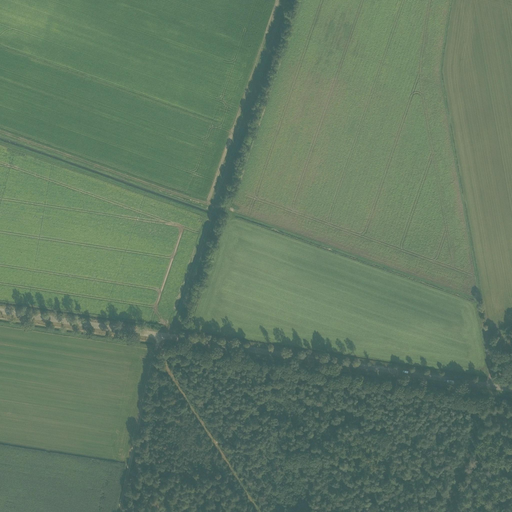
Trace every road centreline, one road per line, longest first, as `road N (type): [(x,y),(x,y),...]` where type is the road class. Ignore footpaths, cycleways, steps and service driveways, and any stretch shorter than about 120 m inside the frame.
road 1 (unclassified): [(511,389),(0,310)]
road 2 (track): [(156,359),(123,511)]
